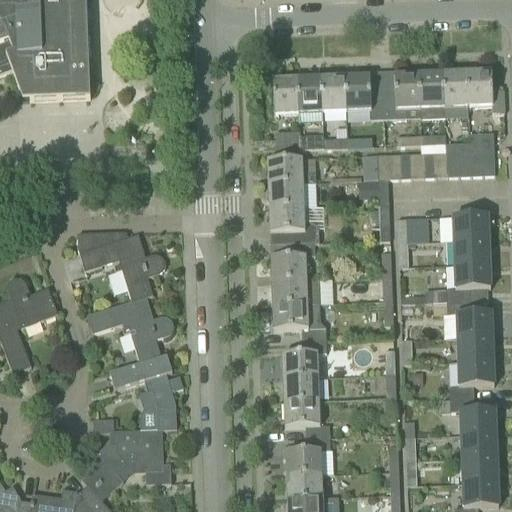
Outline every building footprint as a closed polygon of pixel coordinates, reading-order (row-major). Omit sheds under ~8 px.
[(29,105),(89,103),(85,0),(0,0),(0,82),(12,78),(18,95),(29,95),(29,105)] [(504,118),(503,95),(492,95),(491,75),(466,76),(468,112),(491,111),(491,118),(504,118)] [(468,112),(466,76),(442,77),(444,112),(468,112)] [(444,112),(442,77),(418,78),(420,113),(420,124),(444,123),(444,112)] [(420,113),(418,78),(394,79),(394,100),(382,100),(383,124),(406,123),(406,114),(410,114),(420,113)] [(383,124),(382,100),(370,101),(369,80),(344,81),(345,116),(370,115),(371,124),(383,124)] [(345,116),(344,81),(320,82),(321,117),(345,116)] [(321,117),(320,82),(298,83),(299,117),(299,118),(299,127),(321,127),(321,117)] [(299,117),(298,83),(272,84),(273,119),(293,118),(299,118),(299,117)] [(300,155),(299,145),(299,141),(299,136),(274,137),(275,156),(300,155)] [(494,156),(493,138),(468,139),(469,148),(469,157),(481,157),(494,156)] [(445,149),(445,140),(421,141),(421,150),(420,150),(420,159),(422,159),(434,158),(445,158),(445,149)] [(322,154),(322,144),(310,145),(310,141),(299,141),(299,145),(300,155),(322,154)] [(421,150),(421,141),(396,142),(397,151),(420,150),(421,150)] [(347,153),(347,144),(322,144),(322,154),(347,153)] [(458,182),(458,158),(469,157),(469,148),(445,149),(445,158),(446,158),(446,182),(458,182)] [(481,157),(482,181),(494,180),(494,156),(481,157)] [(469,157),(458,158),(458,182),(470,181),(469,157)] [(469,157),(470,181),(482,181),(481,157),(469,157)] [(422,159),(423,183),(435,183),(434,158),(422,159)] [(434,158),(435,183),(446,182),(446,158),(434,158)] [(398,160),(399,184),(411,184),(410,159),(398,160)] [(410,159),(411,184),(423,183),(422,159),(410,159)] [(387,185),(386,160),(377,161),(378,185),(387,185)] [(399,184),(398,160),(386,160),(387,185),(399,184)] [(302,178),(302,164),(267,165),(267,190),(302,189),(316,188),(315,178),(302,178)] [(378,185),(379,210),(388,210),(387,185),(378,185)] [(303,213),(302,189),(267,190),(268,214),(303,213)] [(389,246),(388,210),(379,210),(380,246),(389,246)] [(315,231),(307,227),(304,227),(303,213),(268,214),(269,239),(290,238),(290,250),(314,249),(318,249),(318,234),(315,231)] [(488,245),(487,220),(452,221),(453,246),(488,245)] [(407,248),(406,224),(397,224),(398,248),(407,248)] [(121,275),(131,306),(146,303),(152,301),(147,283),(157,280),(159,279),(160,278),(161,277),(163,276),(163,274),(164,272),(164,271),(164,269),(164,267),(164,266),(163,264),(162,263),(160,261),(159,261),(157,260),(156,260),(154,259),(152,260),(144,262),(138,239),(127,242),(126,238),(122,239),(122,237),(76,239),(77,252),(84,276),(118,266),(120,270),(114,271),(116,277),(121,275)] [(489,269),(488,245),(453,246),(454,270),(489,269)] [(408,272),(407,248),(398,248),(398,272),(408,272)] [(271,286),(306,285),(305,261),(314,261),(314,249),(290,250),(290,262),(270,262),(271,286)] [(391,282),(390,258),(381,258),(382,282),(391,282)] [(490,294),(489,269),(454,270),(455,294),(432,295),(432,307),(446,307),(470,306),(470,294),(490,294)] [(383,307),(392,306),(391,282),(382,282),(383,307)] [(30,300),(26,290),(25,288),(24,287),(23,285),(22,284),(20,284),(19,283),(17,283),(15,283),(14,283),(12,284),(10,285),(9,286),(8,287),(7,288),(7,290),(6,292),(6,293),(6,295),(7,297),(9,303),(0,307),(0,345),(12,379),(31,372),(17,335),(57,320),(47,293),(30,300)] [(319,285),(306,285),(271,286),(272,311),(319,309),(319,285)] [(403,322),(418,322),(418,301),(403,301),(403,322)] [(153,325),(146,303),(131,306),(86,320),(92,339),(122,330),(123,334),(122,334),(124,340),(130,338),(139,368),(160,362),(155,345),(167,342),(168,341),(170,340),(171,338),(172,337),(172,335),(173,334),(173,332),(173,330),(172,328),(171,327),(170,326),(169,324),(168,323),(166,323),(164,322),(163,322),(161,322),(153,325)] [(383,331),(393,330),(392,306),(383,307),(383,331)] [(470,318),(470,306),(446,307),(446,319),(456,319),(457,343),(492,342),(491,317),(470,318)] [(301,335),(301,347),(326,346),(325,333),(319,327),(319,310),(319,309),(272,311),(273,336),(301,335)] [(457,367),(492,366),(492,342),(457,343),(457,367)] [(0,346),(12,379),(0,345),(0,346)] [(282,382),(318,381),(317,358),(326,358),(326,346),(301,347),(302,358),(282,359),(282,382)] [(411,371),(410,346),(401,346),(402,371),(411,371)] [(384,355),(385,379),(394,378),(394,355),(384,355)] [(175,410),(171,397),(183,394),(179,382),(168,385),(166,380),(171,378),(166,361),(160,362),(161,363),(139,369),(139,368),(109,378),(114,395),(144,386),(145,390),(144,390),(147,398),(151,396),(156,413),(156,415),(143,416),(142,417),(141,419),(140,421),(140,435),(156,435),(162,436),(176,436),(175,410)] [(493,391),(492,366),(457,367),(458,391),(449,392),(449,404),(473,403),(473,391),(493,391)] [(386,404),(395,404),(394,378),(385,379),(386,404)] [(318,406),(318,381),(282,382),(283,408),(318,406)] [(460,440),(495,439),(494,414),(474,415),(473,403),(449,404),(450,417),(459,416),(460,440)] [(395,404),(386,404),(387,428),(396,428),(395,404)] [(305,443),(329,443),(329,430),(319,431),(318,406),(283,408),(284,433),(304,432),(305,443)] [(80,485),(86,491),(101,506),(132,478),(145,478),(145,490),(171,489),(170,469),(163,470),(162,436),(156,435),(140,435),(109,436),(109,449),(107,449),(96,459),(102,465),(80,485)] [(496,463),(495,439),(460,440),(461,465),(496,463)] [(406,467),(415,466),(414,442),(405,442),(406,467)] [(330,455),(329,443),(305,443),(305,456),(285,456),(286,481),(321,480),(320,455),(330,455)] [(389,477),(398,477),(397,452),(388,452),(389,477)] [(462,489),(497,488),(496,463),(461,465),(462,489)] [(415,466),(406,467),(406,491),(416,491),(415,466)] [(389,477),(390,502),(399,502),(398,477),(389,477)] [(287,506),(322,505),(321,480),(286,481),(287,506)] [(0,511),(30,511),(31,507),(20,506),(20,503),(12,491),(5,496),(0,487),(0,511)] [(492,511),(498,511),(497,488),(462,489),(462,511),(492,511)] [(106,511),(101,506),(86,491),(78,498),(76,496),(62,494),(60,504),(32,499),(31,507),(30,511),(106,511)] [(399,511),(399,502),(390,502),(390,511),(399,511)]
